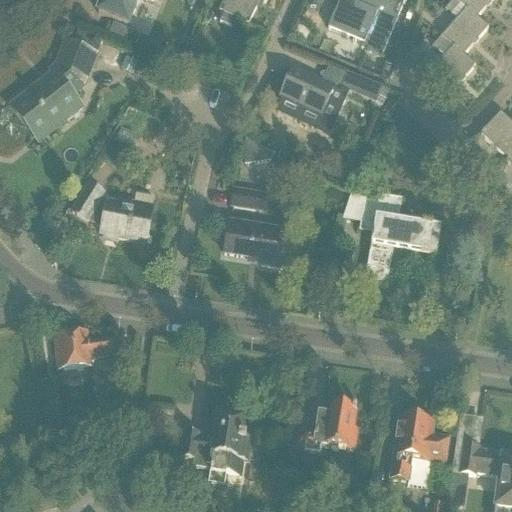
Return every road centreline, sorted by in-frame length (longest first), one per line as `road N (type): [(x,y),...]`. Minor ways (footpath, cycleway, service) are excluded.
road 1 (residential): [(175,321),(201,148),(243,109),(296,0)]
road 2 (tertiary): [(511,372),(175,321)]
road 3 (tertiary): [(175,321),(41,289)]
